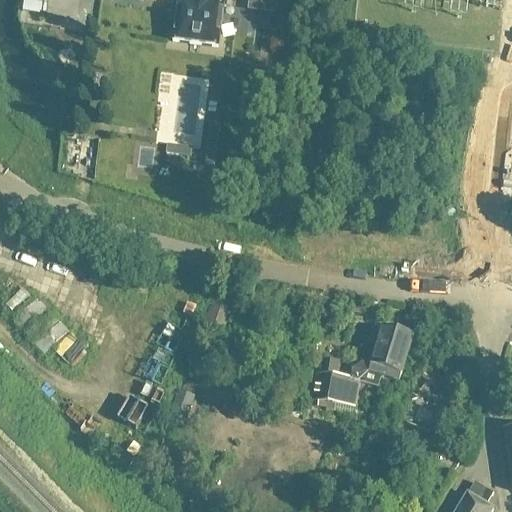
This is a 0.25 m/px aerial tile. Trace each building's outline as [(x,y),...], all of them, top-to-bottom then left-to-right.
[(224,7),(224,0),(174,0),(174,1),(176,2),(171,41),(216,48),(222,6),(224,7)] [(179,147),(178,155),(190,156),(191,148),(179,147)] [(207,150),(205,165),(213,166),(215,151),(207,150)] [(11,316),(28,301),(21,294),(5,309),(11,316)] [(211,301),(202,327),(220,333),(229,307),(211,301)] [(35,304),(13,325),(25,338),(47,318),(35,304)] [(398,381),(411,336),(380,327),(369,366),(361,364),(352,370),(350,379),(337,376),(340,363),(329,361),(326,376),(317,374),(312,400),(318,402),(317,409),(354,416),(360,384),(378,388),(383,370),(390,372),(388,378),(398,381)] [(42,357),(68,340),(61,329),(34,346),(42,357)] [(436,438),(455,389),(416,374),(397,423),(436,438)] [(238,388),(204,375),(198,391),(231,405),(238,388)] [(176,391),(165,423),(183,429),(193,397),(176,391)] [(511,432),(503,434),(511,492),(511,432)] [(490,511),(491,511),(484,506),(492,495),(474,484),(457,511),(490,511)]
